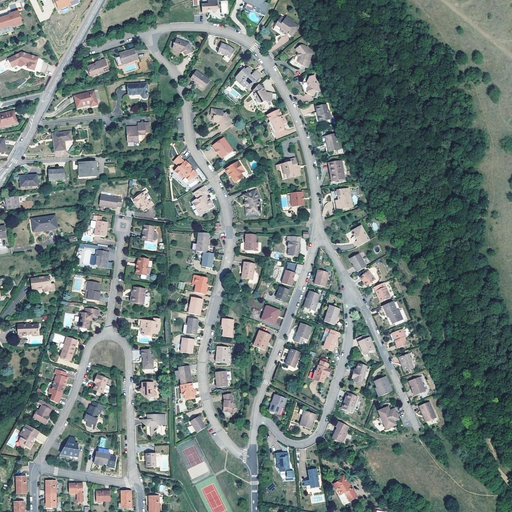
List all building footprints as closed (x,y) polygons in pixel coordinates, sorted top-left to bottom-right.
[(213,11),(216,7),(215,0),(207,0),(207,2),(201,2),(201,10),(206,10),(206,8),(210,7),(213,11)] [(264,16),(269,4),(263,2),(263,0),(242,0),(243,1),(246,3),(243,9),(244,11),(248,13),(249,11),(250,10),(264,16)] [(13,14),(0,18),(0,23),(1,24),(0,25),(1,28),(2,28),(2,30),(15,26),(15,28),(22,25),(21,20),(22,19),(20,11),(12,13),(13,14)] [(282,24),(279,21),(275,26),(281,30),(280,32),(283,34),(283,35),(286,37),(286,36),(290,39),(298,27),(293,24),(290,22),(289,23),(285,20),(282,24)] [(0,23),(0,36),(16,31),(15,28),(15,26),(2,30),(2,28),(1,28),(0,25),(1,24),(0,23)] [(174,45),(173,49),(181,52),(183,57),(194,53),(192,47),(191,48),(190,45),(188,44),(188,43),(181,40),(180,42),(176,41),(175,44),(174,43),(174,45)] [(235,51),(228,47),(221,44),(218,54),(225,56),(229,59),(235,51)] [(293,51),(297,55),(298,58),(296,58),(292,58),(287,62),(290,65),(293,67),(296,68),(298,67),(299,66),(302,67),(305,69),(308,62),(307,61),(309,58),(310,54),(305,47),(304,48),(303,47),(302,46),(301,46),(300,46),(298,47),(293,50),(293,51)] [(119,56),(122,64),(129,61),(136,59),(133,48),(118,53),(119,56)] [(36,71),(40,59),(23,53),(10,60),(14,68),(19,65),(20,66),(23,67),(26,66),(26,65),(30,66),(29,69),(36,71)] [(40,59),(36,71),(42,73),(46,61),(40,59)] [(105,59),(95,62),(95,63),(96,64),(94,65),(93,63),(87,66),(89,71),(91,75),(104,71),(103,68),(107,66),(105,59)] [(253,84),(261,76),(256,71),(251,76),(249,74),(251,71),(251,70),(249,67),(246,68),(245,70),(243,68),(235,77),(236,80),(243,88),(244,86),(247,89),(253,83),(253,84)] [(203,90),(208,82),(203,79),(205,77),(196,71),(191,79),(195,82),(199,85),(198,86),(203,90)] [(317,92),(320,90),(314,76),(310,78),(307,83),(309,87),(306,92),(315,96),(317,92)] [(128,85),(128,95),(141,94),(142,97),(143,98),(143,99),(145,99),(146,99),(147,98),(148,97),(148,96),(148,94),(147,84),(128,85)] [(258,85),(251,92),(254,95),(255,97),(257,99),(258,99),(262,102),(264,103),(266,101),(267,103),(269,103),(272,100),(274,93),(269,91),(265,88),(263,87),(261,86),(258,85)] [(74,97),(77,108),(90,105),(91,107),(97,105),(94,92),(74,97)] [(315,108),(316,113),(312,114),(315,123),(329,120),(325,105),(315,108)] [(210,116),(213,117),(215,117),(214,123),(217,123),(220,126),(217,128),(221,133),(232,126),(228,120),(230,119),(225,113),(223,114),(221,111),(211,109),(210,116)] [(269,121),(270,122),(271,122),(273,126),(275,126),(277,131),(284,128),(282,125),(286,123),(284,118),(283,119),(282,116),(279,109),(267,115),(267,117),(268,116),(270,120),(269,121)] [(0,127),(17,123),(14,110),(0,113),(0,127)] [(273,133),(277,131),(275,126),(273,126),(271,122),(270,122),(268,123),(273,133)] [(126,128),(127,142),(139,141),(139,134),(145,134),(145,123),(137,124),(138,125),(138,127),(126,128)] [(53,134),(55,152),(65,150),(64,141),(72,140),(70,132),(53,134)] [(338,150),(335,136),(330,137),(329,136),(321,137),(323,148),(324,148),(326,147),(328,152),(338,150)] [(233,150),(224,137),(212,145),(215,149),(218,154),(221,158),(233,150)] [(189,180),(192,177),(193,176),(194,177),(197,174),(190,167),(191,166),(186,161),(184,162),(179,156),(173,161),(178,166),(174,169),(181,176),(185,176),(189,180)] [(277,168),(296,163),(295,160),(284,163),(276,165),(277,168)] [(240,173),(244,171),(238,161),(225,169),(228,175),(229,174),(234,182),(243,176),(240,173)] [(340,161),(329,163),(331,176),(329,176),(330,181),(343,179),(340,161)] [(79,163),(80,177),(97,176),(96,163),(79,163)] [(109,173),(115,172),(115,163),(105,164),(105,168),(109,167),(109,173)] [(277,169),(280,168),(282,168),(285,178),(300,175),(297,165),(296,166),(296,163),(277,168),(277,169)] [(49,173),(49,181),(65,181),(64,169),(48,170),(49,173)] [(20,176),(21,187),(38,186),(37,175),(20,176)] [(244,205),(245,206),(245,207),(246,207),(247,207),(247,213),(258,213),(258,208),(260,208),(259,202),(258,199),(259,198),(254,186),(245,190),(247,193),(243,195),(245,202),(245,203),(244,203),(244,205)] [(204,187),(194,193),(197,198),(197,200),(196,200),(192,203),(197,209),(199,210),(200,209),(202,212),(205,210),(207,209),(208,210),(212,207),(211,205),(212,204),(210,201),(209,202),(205,196),(208,194),(204,187)] [(334,210),(348,208),(346,200),(348,199),(346,189),(329,192),(331,205),(333,205),(334,210)] [(147,206),(148,208),(154,204),(150,199),(149,200),(143,192),(133,199),(136,203),(138,202),(140,206),(143,209),(147,206)] [(291,199),(292,206),(303,206),(302,200),(301,199),(301,197),(302,197),(301,192),(287,193),(287,199),(291,199)] [(116,207),(116,205),(120,206),(121,198),(118,197),(100,194),(98,203),(116,207)] [(19,208),(18,196),(6,198),(7,205),(7,210),(19,208)] [(260,215),(260,208),(258,208),(258,213),(247,213),(247,207),(246,207),(245,207),(245,206),(245,215),(260,215)] [(56,216),(32,219),(33,232),(58,229),(56,216)] [(107,221),(96,219),(95,228),(94,234),(104,235),(107,221)] [(152,241),(154,226),(144,225),(142,239),(152,241)] [(357,247),(368,240),(359,226),(346,234),(352,244),(354,242),(357,247)] [(204,252),(207,252),(209,237),(211,237),(211,233),(199,232),(197,250),(204,252)] [(246,234),(245,242),(247,242),(246,250),(257,251),(257,242),(256,242),(256,234),(246,234)] [(297,257),(299,244),(301,237),(285,236),(284,241),(287,241),(285,255),(297,257)] [(97,250),(96,256),(98,256),(97,265),(107,266),(108,261),(107,261),(108,257),(109,257),(110,252),(107,252),(108,247),(100,245),(99,250),(97,250)] [(207,252),(204,252),(202,266),(212,267),(214,253),(207,252)] [(357,273),(366,267),(359,254),(349,260),(357,273)] [(98,256),(96,256),(95,266),(107,268),(107,266),(97,265),(98,256)] [(146,273),(147,267),(148,259),(138,258),(137,263),(136,263),(135,267),(136,267),(135,273),(141,274),(141,273),(146,273)] [(243,271),(242,278),(251,279),(254,263),(244,261),(242,271),(243,271)] [(300,274),(303,266),(298,264),(295,272),(300,274)] [(286,270),(281,283),(291,286),(293,280),(292,279),(294,273),(286,270)] [(318,276),(316,275),(313,284),(324,287),(328,273),(320,270),(318,276)] [(359,278),(364,283),(365,282),(368,285),(375,279),(368,270),(359,278)] [(205,294),(207,286),(205,285),(206,283),(207,278),(197,276),(195,283),(197,284),(195,292),(205,294)] [(51,285),(51,284),(50,277),(31,279),(33,290),(43,288),(44,288),(44,286),(51,285)] [(97,291),(99,283),(88,281),(86,298),(99,300),(100,292),(99,292),(97,291)] [(373,288),(375,291),(380,303),(391,298),(385,286),(384,283),(373,288)] [(44,288),(43,288),(44,292),(55,291),(54,284),(51,284),(51,285),(44,286),(44,288)] [(285,301),(289,290),(280,287),(276,297),(285,301)] [(133,292),(131,303),(143,304),(145,290),(134,288),(133,292)] [(311,292),(308,299),(309,300),(307,307),(316,311),(319,303),(318,303),(320,295),(311,292)] [(199,308),(201,308),(202,299),(191,297),(189,313),(198,314),(199,308)] [(383,306),(386,315),(386,316),(391,326),(403,320),(398,310),(397,310),(393,302),(383,306)] [(339,309),(328,305),(322,321),(333,324),(339,309)] [(277,315),(279,311),(266,306),(261,319),(273,324),(276,317),(277,315)] [(85,313),(80,312),(78,327),(88,329),(89,320),(91,320),(92,320),(92,316),(98,317),(99,310),(86,308),(85,313)] [(187,334),(197,335),(198,320),(188,318),(188,326),(187,334)] [(225,326),(225,329),(224,335),(233,337),(235,319),(224,318),(223,326),(225,326)] [(147,324),(148,322),(141,321),(140,329),(142,329),(141,333),(144,334),(146,334),(145,337),(150,337),(151,335),(156,336),(157,332),(158,332),(160,324),(158,324),(159,320),(153,319),(152,323),(151,323),(151,325),(147,324)] [(312,327),(301,323),(294,342),(302,344),(304,338),(307,340),(312,327)] [(28,325),(28,324),(16,325),(17,335),(22,335),(22,337),(27,336),(27,335),(31,334),(32,336),(37,335),(36,324),(28,325)] [(393,333),(397,341),(395,341),(398,348),(408,344),(405,337),(407,336),(403,329),(393,333)] [(266,340),(267,341),(269,335),(258,330),(252,345),(263,350),(266,344),(264,343),(266,340)] [(327,350),(332,352),(333,347),(337,347),(336,340),(335,340),(338,333),(330,330),(324,347),(328,348),(327,350)] [(371,351),(365,339),(364,335),(360,337),(355,340),(362,355),(371,351)] [(71,360),(77,340),(67,336),(61,356),(71,360)] [(193,353),(194,339),(183,338),(181,352),(193,353)] [(219,354),(217,353),(217,362),(229,362),(229,346),(219,345),(219,354)] [(301,353),(291,349),(286,364),(295,368),(301,353)] [(141,351),(141,357),(143,357),(143,360),(143,369),(152,368),(152,355),(149,355),(149,350),(141,351)] [(401,364),(402,367),(404,372),(413,369),(408,355),(399,359),(401,364)] [(325,374),(326,374),(328,369),(330,365),(319,360),(317,367),(315,367),(312,378),(322,382),(325,374)] [(361,382),(365,366),(357,364),(355,370),(354,373),(352,372),(350,378),(352,378),(352,379),(361,382)] [(182,384),(192,383),(190,365),(179,366),(182,384)] [(55,376),(53,381),(65,384),(66,382),(67,377),(65,376),(66,372),(56,368),(54,373),(56,373),(57,374),(56,377),(55,376)] [(230,385),(227,370),(217,372),(220,387),(230,385)] [(108,385),(105,384),(107,378),(97,374),(95,379),(96,379),(95,382),(93,388),(102,392),(102,391),(105,392),(108,391),(109,387),(108,385)] [(408,382),(410,386),(412,386),(413,390),(412,390),(414,396),(425,392),(420,377),(408,382)] [(391,392),(389,388),(388,388),(383,378),(373,382),(376,388),(380,397),(391,392)] [(64,387),(65,384),(53,381),(52,384),(53,385),(53,388),(51,388),(50,387),(48,392),(59,395),(60,391),(62,392),(64,387)] [(146,396),(150,396),(153,396),(156,393),(153,390),(153,382),(142,382),(142,387),(143,390),(141,391),(146,396)] [(182,384),(181,384),(183,399),(194,398),(194,394),(195,394),(195,390),(193,389),(192,383),(182,384)] [(235,405),(232,393),(225,395),(226,400),(222,411),(230,414),(232,410),(234,410),(236,405),(235,405)] [(345,401),(343,408),(352,411),(357,397),(347,393),(344,400),(345,401)] [(274,394),(271,402),(273,403),(272,405),(270,405),(268,411),(279,415),(282,406),(283,407),(286,399),(274,394)] [(47,418),(48,415),(51,410),(52,410),(54,406),(40,399),(38,403),(42,405),(39,411),(37,410),(36,411),(34,416),(33,418),(46,424),(48,419),(47,418)] [(105,405),(92,400),(91,404),(90,404),(84,419),(88,420),(87,423),(90,424),(91,422),(95,423),(98,417),(96,416),(98,411),(99,412),(100,409),(104,410),(105,405)] [(418,406),(420,411),(422,411),(426,420),(434,417),(429,402),(418,406)] [(392,410),(388,411),(387,408),(377,411),(379,416),(378,419),(380,424),(383,425),(385,429),(394,425),(393,421),(397,420),(392,410)] [(311,421),(314,414),(304,411),(299,425),(310,429),(312,421),(311,421)] [(150,425),(150,430),(154,431),(158,427),(158,424),(166,424),(166,413),(149,413),(149,418),(147,418),(142,418),(142,422),(146,425),(150,425)] [(198,432),(206,427),(200,415),(191,421),(198,432)] [(339,422),(336,428),(337,428),(332,438),(342,442),(346,433),(346,432),(348,427),(339,422)] [(20,434),(22,435),(24,436),(23,438),(21,437),(19,441),(20,446),(23,448),(24,446),(30,449),(33,442),(33,440),(34,437),(36,438),(39,431),(27,424),(20,434)] [(35,439),(43,443),(47,436),(39,432),(35,439)] [(76,442),(71,440),(60,459),(69,464),(71,462),(79,466),(82,461),(74,456),(75,455),(75,453),(75,451),(74,449),(74,447),(76,442)] [(100,463),(103,463),(109,464),(110,455),(111,454),(96,452),(94,464),(100,465),(100,463)] [(280,470),(284,470),(285,470),(286,478),(292,477),(292,471),(289,471),(289,469),(288,457),(284,457),(285,458),(283,458),(283,453),(273,454),(273,458),(274,458),(276,458),(277,468),(280,468),(280,470)] [(145,467),(155,467),(155,461),(155,454),(145,454),(145,467)] [(110,455),(109,464),(108,466),(114,467),(116,456),(110,455)] [(285,478),(284,470),(280,470),(280,468),(277,468),(276,458),(274,458),(274,468),(282,478),(285,478)] [(303,486),(306,485),(310,485),(310,489),(318,487),(316,468),(307,470),(309,480),(303,481),(303,486)] [(341,495),(344,493),(346,492),(348,495),(346,496),(349,502),(357,497),(352,488),(350,489),(343,476),(340,478),(341,481),(338,482),(333,485),(337,492),(339,491),(341,495)] [(16,495),(26,494),(26,477),(15,477),(16,495)] [(45,480),(45,494),(56,494),(55,480),(45,480)] [(69,483),(69,493),(78,493),(78,500),(83,500),(82,483),(69,483)] [(96,501),(110,501),(109,490),(96,491),(96,501)] [(120,491),(121,508),(131,508),(131,491),(120,491)] [(45,494),(46,507),(56,507),(56,494),(45,494)] [(147,497),(147,511),(157,511),(157,496),(147,497)] [(13,511),(23,511),(23,502),(13,503),(13,511)]
